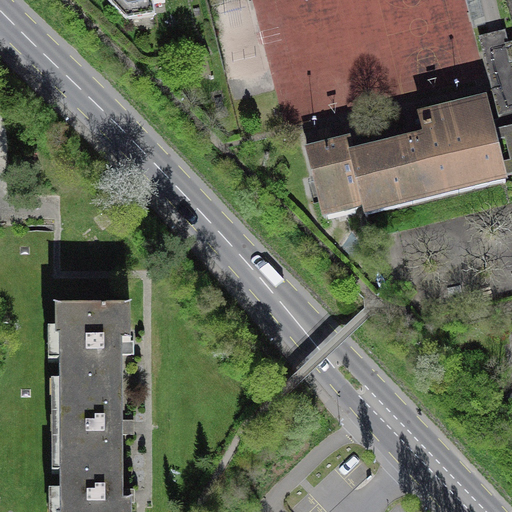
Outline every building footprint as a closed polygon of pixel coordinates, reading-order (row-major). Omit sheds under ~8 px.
[(113,0),(122,10),(165,3),(164,0),(113,0)] [(511,57),(508,43),(505,30),(496,33),(479,37),(499,119),(495,120),(500,140),(506,139),(511,161),(505,163),(509,176),(511,174),(511,57)] [(351,135),(304,146),(321,217),(362,207),(364,216),(510,180),(509,176),(505,163),(500,140),(495,120),(488,94),(417,112),(422,132),(354,149),(351,135)] [(60,383),(122,382),(122,355),(129,355),(129,349),(129,343),(131,343),(130,308),(55,309),(56,338),(59,338),(60,383)] [(123,474),(122,434),(130,434),(130,427),(130,421),(122,421),(122,382),(60,383),(60,474),(123,474)] [(123,474),(60,474),(60,511),(131,511),(131,502),(130,502),(130,496),(130,490),(123,490),(123,474)]
